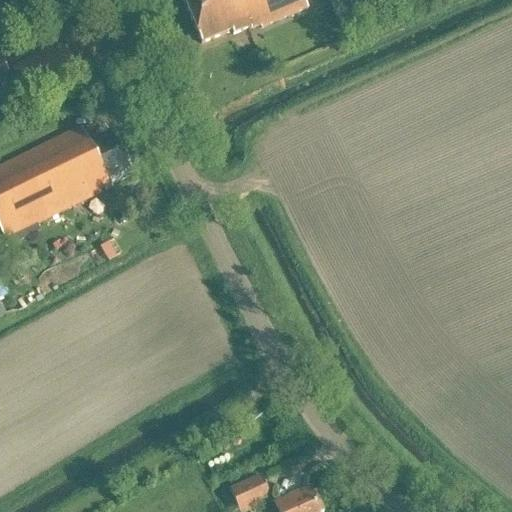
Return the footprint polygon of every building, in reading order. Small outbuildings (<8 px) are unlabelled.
[(308,9),(303,0),(182,0),(202,45),(232,32),(234,36),(251,29),(252,29),(260,26),(262,29),(308,9)] [(362,0),(347,0),(359,28),(360,30),(373,24),(362,0)] [(419,0),(396,0),(402,12),(421,4),(419,0)] [(13,72),(27,101),(44,93),(45,95),(57,89),(56,87),(72,78),(69,72),(74,70),(66,53),(61,56),(58,50),(13,72)] [(9,108),(0,111),(0,130),(17,123),(9,108)] [(90,148),(81,129),(0,168),(0,231),(5,242),(112,189),(111,187),(133,175),(114,136),(90,148)] [(237,508),(267,495),(261,481),(231,495),(237,508)] [(310,500),(307,492),(274,507),(276,511),(321,511),(315,497),(310,500)]
